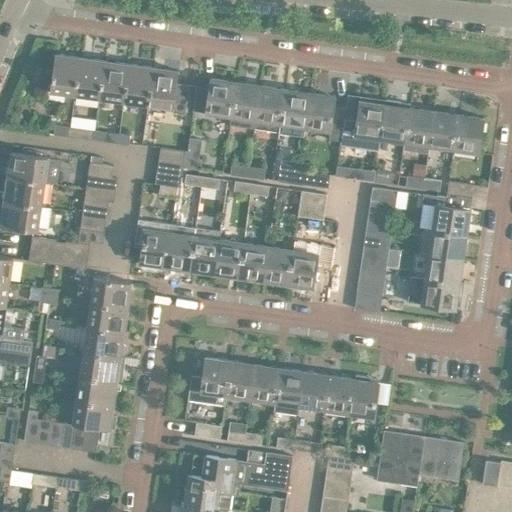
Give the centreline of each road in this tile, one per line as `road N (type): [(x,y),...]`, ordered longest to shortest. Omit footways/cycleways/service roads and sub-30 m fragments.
road 1 (residential): [(138,511),(162,337),(183,313),(210,309),(426,341),(480,334),(490,318),(511,160)]
road 2 (residential): [(511,88),(7,21)]
road 3 (tertiary): [(511,18),(361,2)]
